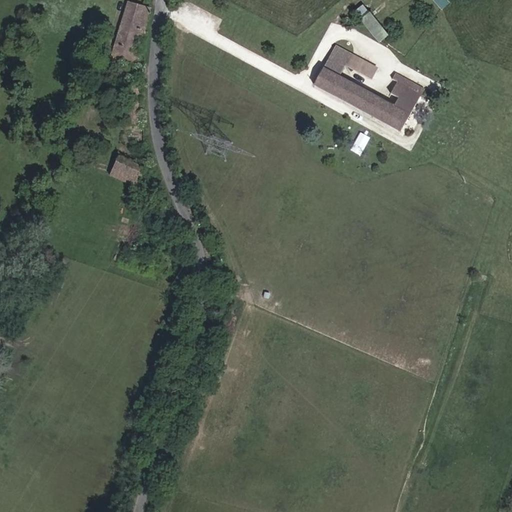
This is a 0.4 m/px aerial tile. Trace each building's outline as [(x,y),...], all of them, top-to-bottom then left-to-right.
[(130,65),(135,67),(147,38),(147,34),(144,33),(149,10),(128,3),(110,58),(125,63),(123,68),(128,70),(130,65)] [(380,41),(388,33),(363,3),(354,10),(380,41)] [(345,69),(351,58),(335,49),(328,60),(345,69)] [(345,69),(328,60),(315,86),(390,127),(406,99),(394,92),(398,84),(386,77),(380,90),(391,96),(387,104),(340,78),(345,69)] [(394,92),(406,99),(410,90),(406,88),(409,84),(384,70),(381,75),(386,77),(398,84),(394,92)] [(126,124),(138,124),(140,89),(128,88),(126,124)] [(110,176),(136,189),(145,170),(119,157),(110,176)]
